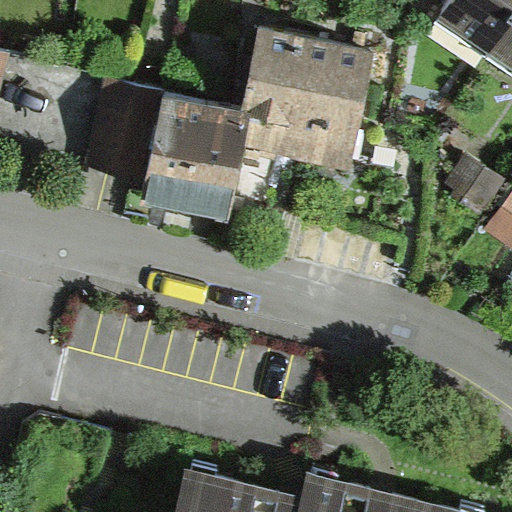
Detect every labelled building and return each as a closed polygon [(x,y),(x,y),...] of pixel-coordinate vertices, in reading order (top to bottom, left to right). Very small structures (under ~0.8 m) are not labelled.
[(489,58),(511,22),(511,0),(450,0),(436,22),(489,58)] [(376,44),(263,21),(246,103),(168,86),(162,114),(156,142),(150,171),(147,186),(235,204),(248,142),(352,164),(376,44)] [(511,22),(489,58),(511,73),(511,22)] [(162,114),(168,86),(108,74),(102,101),(162,114)] [(156,142),(162,114),(102,101),(96,129),(156,142)] [(150,171),(156,142),(96,129),(89,158),(150,171)] [(496,175),(463,153),(446,179),(479,201),(496,175)] [(511,245),(511,198),(490,231),(511,246),(511,245)] [(301,511),(308,486),(186,457),(173,511),(301,511)] [(314,464),(308,486),(301,511),(493,511),(495,508),(314,464)]
